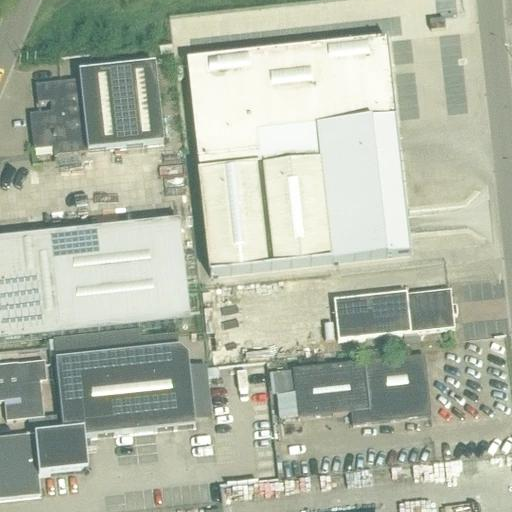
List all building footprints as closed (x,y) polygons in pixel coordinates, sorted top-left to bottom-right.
[(429,25),(430,34),(444,33),(442,23),(429,25)] [(410,259),(387,44),(186,66),(210,282),(410,259)] [(55,116),(29,119),(33,154),(52,152),(53,160),(163,148),(154,69),(78,77),(79,85),(35,90),(37,108),(54,106),(55,116)] [(179,226),(129,231),(0,244),(0,346),(189,327),(179,226)] [(451,311),(449,295),(406,300),(406,297),(332,305),(337,346),(453,333),(452,320),(456,320),(455,310),(451,311)] [(63,447),(84,444),(195,433),(188,360),(178,353),(55,365),(62,437),(63,447)] [(294,398),(294,400),(297,423),(350,417),(352,431),(370,429),(370,428),(430,421),(423,362),(403,364),(403,363),(291,376),(294,398)] [(17,369),(0,371),(0,407),(19,405),(19,409),(4,411),(5,427),(27,425),(43,423),(39,387),(46,386),(44,367),(17,370),(17,369)] [(273,400),(294,398),(291,376),(270,378),(273,400)] [(282,425),(297,423),(294,400),(279,401),(282,425)] [(55,422),(27,425),(29,437),(56,434),(55,422)] [(87,469),(84,444),(63,447),(62,437),(34,440),(34,439),(0,442),(0,505),(40,501),(38,481),(80,477),(87,469)]
